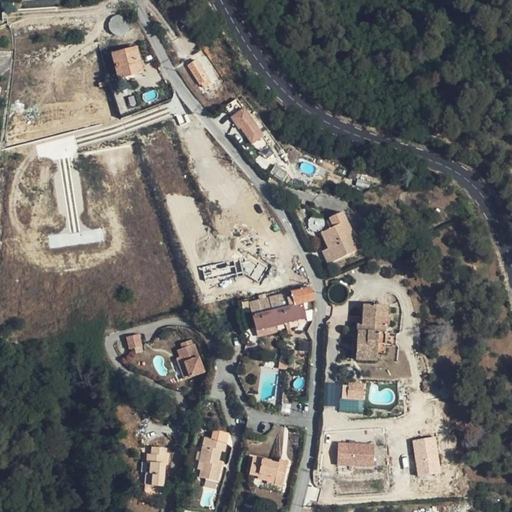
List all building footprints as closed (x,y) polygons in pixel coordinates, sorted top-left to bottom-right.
[(143,73),(137,47),(113,54),(119,79),(143,73)] [(197,60),(188,66),(199,85),(201,84),(204,89),(216,81),(213,77),(209,80),(197,60)] [(244,109),(231,117),(237,127),(239,125),(242,123),(243,126),(240,128),(250,141),(262,157),(264,157),(272,152),(244,109)] [(272,163),(266,171),(278,180),(284,172),(283,170),(272,163)] [(328,265),(357,251),(349,235),(352,234),(342,213),(329,219),(334,227),(321,233),(329,249),(322,252),(328,265)] [(349,235),(357,251),(362,249),(354,233),(352,234),(349,235)] [(245,262),(244,258),(202,268),(205,282),(236,274),(237,277),(243,276),(258,284),(268,267),(252,259),(245,262)] [(252,315),(256,327),(306,315),(303,303),(315,300),(311,287),(291,292),(292,296),(295,305),(290,306),(252,315)] [(290,306),(287,298),(286,293),(249,303),(252,315),(290,306)] [(385,345),(386,333),(385,333),(385,327),(387,327),(388,306),(364,305),(363,317),(359,317),(356,360),(377,361),(378,353),(378,345),(385,345)] [(306,315),(256,327),(257,332),(307,319),(306,315)] [(386,333),(385,345),(396,346),(397,334),(386,333)] [(146,342),(133,345),(136,357),(149,355),(146,342)] [(184,362),(182,363),(186,374),(179,377),(185,393),(206,385),(195,358),(193,359),(190,353),(182,356),(184,362)] [(278,369),(289,370),(291,361),(280,360),(278,369)] [(178,373),(179,377),(186,374),(182,363),(179,364),(182,372),(178,373)] [(365,385),(351,383),(350,397),(364,398),(365,385)] [(139,395),(135,413),(154,417),(157,399),(139,395)] [(205,437),(199,462),(203,463),(201,470),(199,477),(218,482),(222,466),(218,466),(219,460),(221,451),(225,452),(227,444),(214,440),(215,439),(205,437)] [(441,473),(435,437),(412,441),(418,476),(441,473)] [(373,468),(373,445),(338,443),(337,466),(373,468)] [(150,474),(146,473),(145,485),(164,487),(167,448),(152,447),(152,454),(148,454),(147,462),(151,462),(150,474)] [(253,458),(250,472),(259,474),(269,476),(276,477),(274,485),(283,487),(287,465),(279,463),(253,458)] [(276,477),(269,476),(268,482),(267,483),(274,485),(276,477)]
